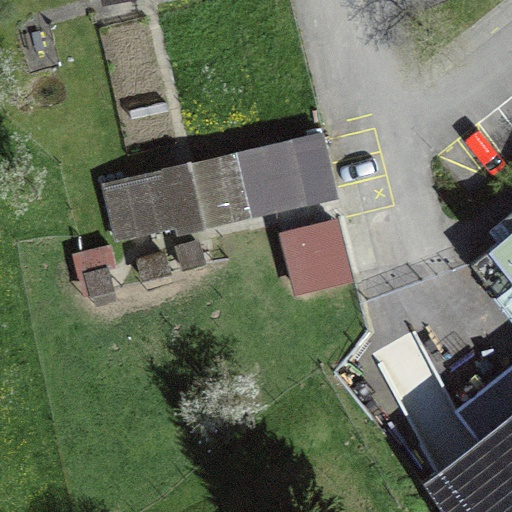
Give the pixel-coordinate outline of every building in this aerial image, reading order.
[(263,148),(276,206),(301,200),(288,142),(263,148)] [(246,214),(232,155),(192,164),(206,224),(246,214)] [(161,169),(105,183),(118,239),(175,226),(161,169)] [(511,211),(490,229),(499,241),(471,263),(511,314),(511,211)] [(348,280),(333,219),(310,225),(325,286),(348,280)] [(198,241),(178,247),(184,268),(204,262),(198,241)] [(110,244),(73,254),(79,277),(88,274),(93,294),(113,289),(107,269),(117,267),(110,244)] [(163,252),(139,259),(145,279),(169,272),(163,252)] [(390,267),(361,274),(376,332),(405,325),(390,267)] [(511,511),(511,411),(449,462),(490,511),(511,511)]
